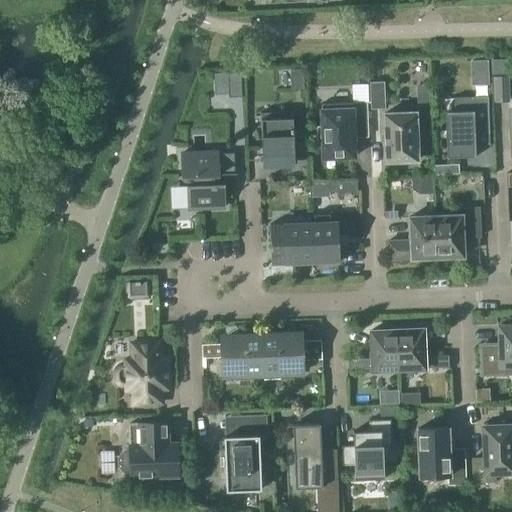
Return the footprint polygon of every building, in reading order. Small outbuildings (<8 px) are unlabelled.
[(493,58),(494,74),(508,73),(508,57),(493,58)] [(490,58),(472,58),(471,82),(489,83),(490,58)] [(290,70),(291,90),(303,89),(303,69),(290,70)] [(242,97),(241,73),(227,73),(228,98),(242,97)] [(494,77),(495,102),(508,102),(507,77),(494,77)] [(370,83),(371,108),(384,108),(383,83),(370,83)] [(474,155),(474,157),(475,157),(474,129),(489,128),(488,96),(454,98),(454,111),(447,112),(448,156),(474,155)] [(317,143),(322,143),(323,158),(354,157),(354,137),(357,137),(357,131),(367,130),(366,102),(321,104),(322,127),(316,127),(317,143)] [(298,159),(298,158),(294,158),(292,111),(260,113),(262,160),(260,160),(260,161),(262,161),(262,168),(294,167),(294,160),(298,159)] [(384,133),(384,143),(385,143),(386,162),(396,161),(396,162),(407,162),(407,161),(417,160),(417,142),(420,142),(419,126),(416,126),(415,113),(384,114),(385,133),(384,133)] [(182,153),(183,177),(192,176),(192,185),(188,186),(188,209),(224,208),(223,184),(214,185),(214,175),(236,175),(236,173),(235,173),(234,153),(217,154),(217,152),(182,153)] [(445,165),(439,166),(433,166),(433,176),(445,175),(445,165)] [(433,178),(413,179),(413,191),(421,195),(434,195),(433,178)] [(357,179),(355,179),(329,181),(329,193),(357,191),(357,179)] [(461,215),(434,216),(436,258),(463,257),(462,233),(480,232),(479,207),(461,208),(461,215)] [(314,223),(311,223),(312,263),(340,262),(338,222),(330,222),(330,214),(313,215),(314,223)] [(436,258),(434,216),(409,217),(410,240),(387,241),(388,260),(395,260),(397,262),(401,264),(405,264),(408,262),(411,259),(436,258)] [(312,263),(311,223),(269,225),(271,265),(312,263)] [(152,245),(152,255),(168,254),(167,244),(152,245)] [(124,283),(124,302),(149,301),(149,283),(124,283)] [(511,365),(511,325),(499,326),(499,349),(485,349),(486,375),(510,375),(510,365),(511,365)] [(407,329),(397,330),(398,370),(425,369),(425,368),(448,367),(448,355),(424,356),(423,329),(416,329),(416,326),(407,327),(407,329)] [(398,370),(397,330),(387,330),(387,328),(377,328),(377,330),(370,331),(371,358),(348,359),(348,371),(372,370),(372,371),(398,370)] [(295,333),(261,335),(262,375),(281,374),(281,366),(302,365),(302,360),(322,359),(321,340),(295,341),(295,333)] [(262,375),(261,335),(227,336),(227,344),(201,344),(202,358),(222,357),(222,368),(243,368),(244,375),(262,375)] [(122,386),(127,386),(127,390),(133,389),(133,404),(161,403),(161,388),(167,388),(166,359),(160,359),(159,343),(131,344),(132,360),(126,360),(126,364),(121,364),(117,367),(115,371),(115,379),(118,383),(122,386)] [(476,390),(476,402),(488,402),(488,390),(476,390)] [(396,404),(378,405),(378,414),(396,413),(396,404)] [(226,491),(233,490),(261,490),(259,436),(267,436),(266,415),(236,416),(237,436),(224,436),(225,470),(226,491)] [(342,465),(354,465),(355,479),(383,478),(382,445),(391,445),(390,419),(368,420),(369,431),(353,431),(353,446),(341,446),(342,465)] [(166,423),(128,424),(129,449),(124,450),(120,454),(118,458),(119,466),(121,470),(125,473),(130,474),(130,478),(138,477),(138,483),(154,482),(153,477),(178,476),(177,444),(164,445),(164,438),(167,438),(166,423)] [(484,458),(472,459),(473,483),(494,482),(494,473),(511,472),(511,425),(497,426),(497,423),(483,424),(484,458)] [(321,457),(320,438),(320,424),(292,425),(295,488),(322,487),(322,483),(323,483),(323,484),(337,483),(336,455),(322,456),(322,457),(321,457)] [(420,477),(449,476),(449,484),(465,484),(464,449),(452,450),(451,444),(448,441),(448,428),(418,429),(420,477)]
